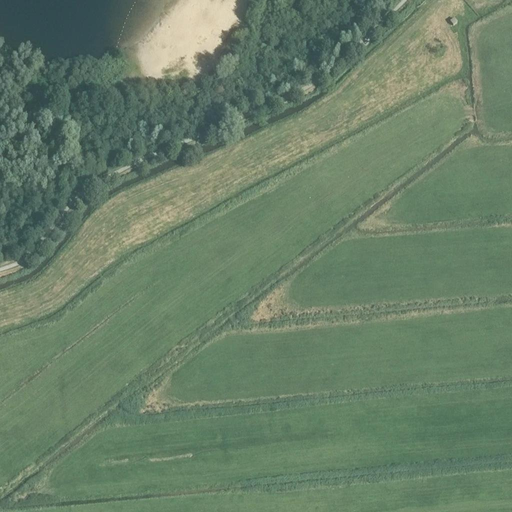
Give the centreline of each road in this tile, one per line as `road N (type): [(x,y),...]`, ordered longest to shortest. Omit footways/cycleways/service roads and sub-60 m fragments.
road 1 (track): [(0,303),(34,292),(115,211),(339,100),(432,8),(417,0)]
road 2 (track): [(102,86),(38,105),(27,126),(79,193)]
